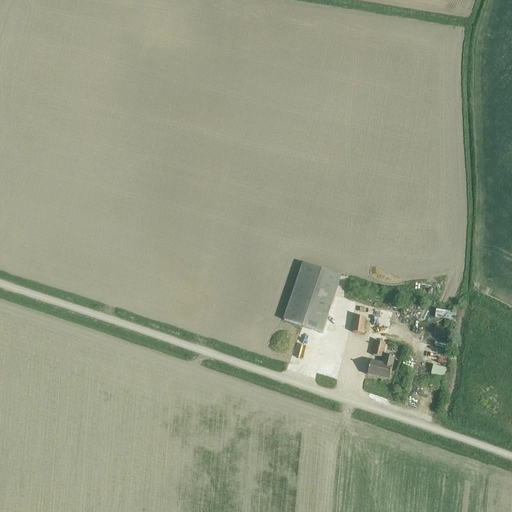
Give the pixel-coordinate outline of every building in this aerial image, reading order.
[(321,334),(340,277),(301,265),(283,321),(321,334)] [(436,310),(432,334),(453,337),(456,313),(436,310)] [(362,334),(364,318),(354,316),(352,333),(362,334)] [(382,357),(385,344),(375,341),(372,355),(382,357)] [(371,361),(367,375),(388,381),(392,367),(395,357),(385,355),(383,365),(371,361)] [(432,365),(430,374),(443,377),(445,371),(445,372),(446,369),(432,365)]
